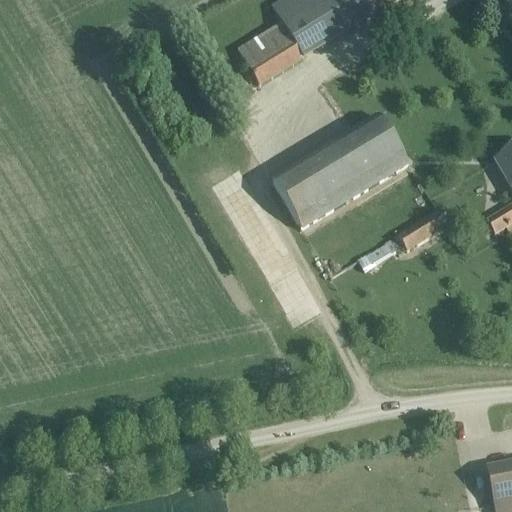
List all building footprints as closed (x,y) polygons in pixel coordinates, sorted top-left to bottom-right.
[(283,27),(305,62),(409,0),(289,0),(273,10),(283,27)] [(305,62),(283,27),(238,54),(259,89),(305,62)] [(301,233),(408,169),(379,122),(272,186),(301,233)] [(511,195),(511,154),(494,165),(511,195)] [(236,172),(216,187),(240,219),(251,211),(236,191),(245,184),(236,172)] [(511,209),(485,226),(493,239),(506,232),(509,238),(511,236),(511,228),(511,209)] [(406,257),(445,233),(436,217),(397,241),(406,257)] [(390,243),(359,263),(366,275),(398,254),(390,243)] [(282,259),(262,264),(266,280),(286,275),(282,259)] [(511,511),(511,466),(486,472),(493,511),(511,511)]
